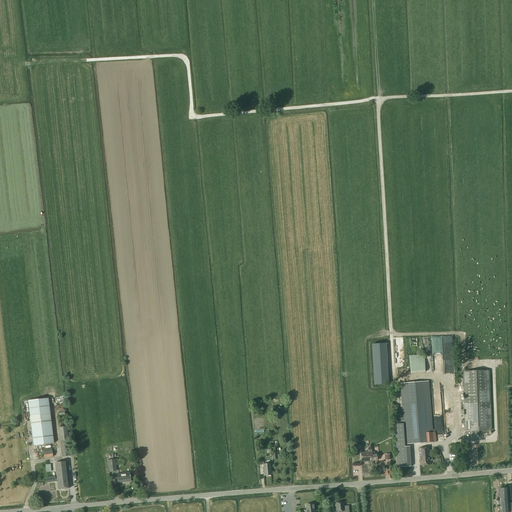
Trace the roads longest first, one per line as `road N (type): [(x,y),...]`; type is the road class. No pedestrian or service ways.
road 1 (unclassified): [(12,511),(511,471)]
road 2 (track): [(86,60),(186,55),(192,117),(511,91)]
road 3 (track): [(395,382),(377,98)]
